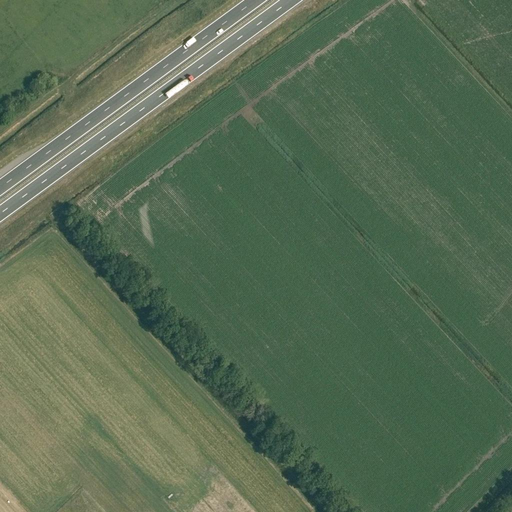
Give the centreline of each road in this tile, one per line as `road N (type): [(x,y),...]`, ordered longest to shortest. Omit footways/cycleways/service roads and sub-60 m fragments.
road 1 (trunk): [(0,214),(292,0)]
road 2 (trunk): [(257,0),(0,188)]
